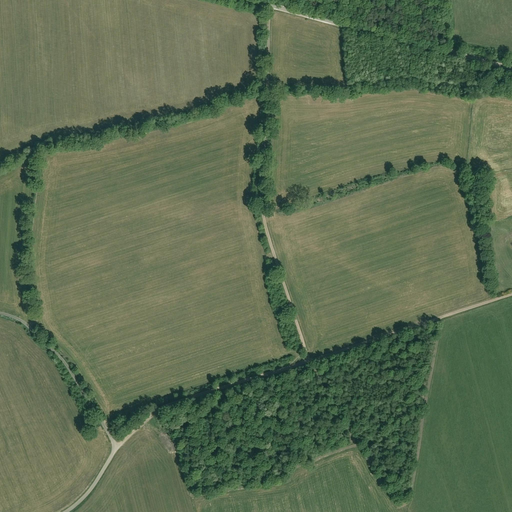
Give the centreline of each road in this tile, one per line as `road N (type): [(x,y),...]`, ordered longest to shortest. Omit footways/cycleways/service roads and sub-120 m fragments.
road 1 (track): [(270,6),(262,214),(308,361)]
road 2 (unclassified): [(511,69),(244,0)]
road 3 (track): [(0,313),(28,326),(58,356),(117,448),(172,404)]
road 4 (track): [(308,361),(172,404)]
road 5 (track): [(442,316),(308,361)]
